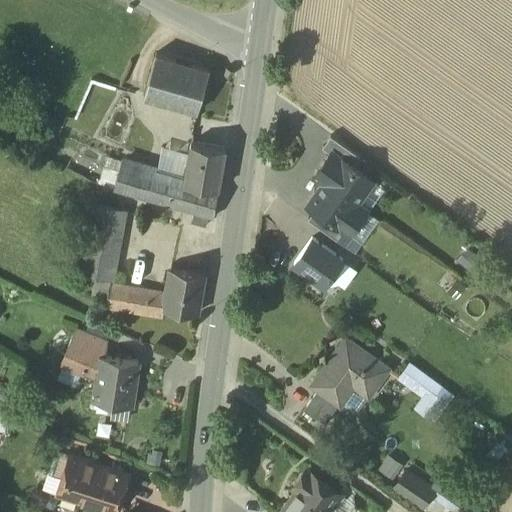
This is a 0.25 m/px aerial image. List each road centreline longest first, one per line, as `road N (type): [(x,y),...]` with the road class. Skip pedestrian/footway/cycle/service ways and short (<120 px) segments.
road 1 (secondary): [(260,48),(199,511)]
road 2 (track): [(214,378),(406,511)]
road 3 (residential): [(142,0),(260,48)]
